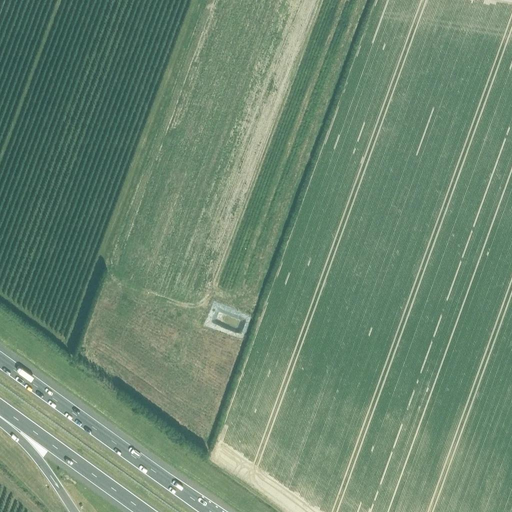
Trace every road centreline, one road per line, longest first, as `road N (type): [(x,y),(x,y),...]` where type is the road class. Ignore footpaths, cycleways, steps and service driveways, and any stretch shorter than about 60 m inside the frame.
road 1 (motorway): [(207,511),(0,362)]
road 2 (motorway): [(0,407),(145,511)]
